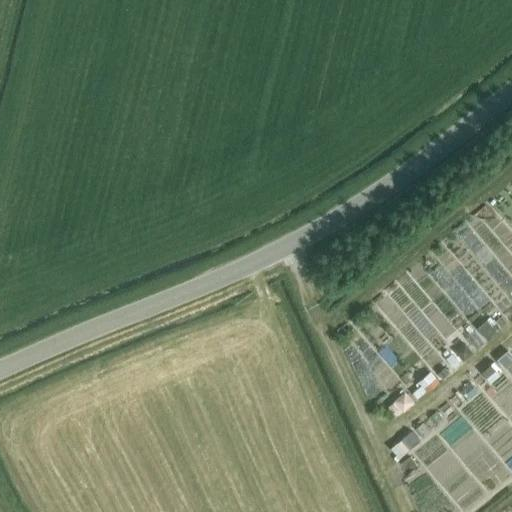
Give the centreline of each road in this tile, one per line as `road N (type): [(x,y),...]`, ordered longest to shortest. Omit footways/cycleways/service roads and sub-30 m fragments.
road 1 (unclassified): [(0,372),(290,248),(384,189),(511,88)]
road 2 (track): [(410,511),(290,248)]
road 3 (track): [(511,333),(378,440)]
